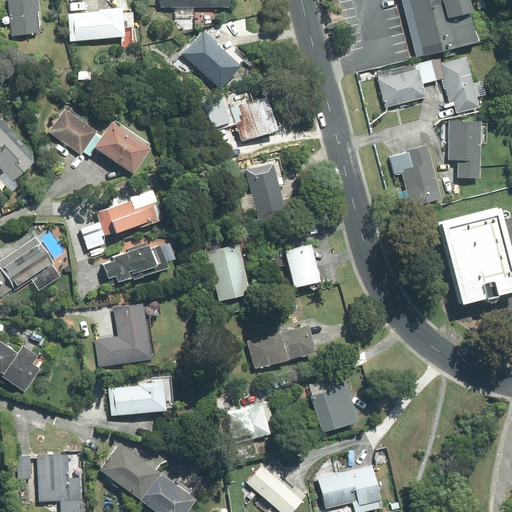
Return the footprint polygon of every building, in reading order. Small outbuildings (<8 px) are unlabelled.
[(4,0),(10,36),(37,32),(34,11),(38,10),(36,0),(4,0)] [(398,0),(413,57),(476,41),(464,0),(398,0)] [(485,6),(483,0),(476,0),(475,0),(478,8),(485,6)] [(69,40),(123,33),(120,3),(96,6),(96,8),(65,12),(69,40)] [(239,64),(201,29),(180,52),(218,87),(239,64)] [(477,106),(464,55),(440,61),(438,57),(429,59),(434,79),(441,78),(448,102),(451,101),(454,112),(477,106)] [(434,79),(429,59),(413,63),(390,69),(389,67),(376,71),(378,79),(377,79),(384,106),(425,96),(421,83),(434,79)] [(240,139),(276,126),(264,94),(228,107),(240,139)] [(45,130),(79,154),(96,129),(62,106),(45,130)] [(130,171),(148,145),(109,118),(91,144),(130,171)] [(479,177),(480,119),(448,119),(447,159),(457,159),(456,176),(479,177)] [(0,168),(11,180),(31,160),(0,127),(0,168)] [(440,197),(426,144),(405,149),(405,152),(389,156),(393,173),(401,171),(405,190),(397,192),(401,206),(409,204),(409,205),(440,197)] [(286,215),(271,160),(244,168),(258,222),(286,215)] [(156,219),(150,201),(131,207),(129,200),(94,211),(98,222),(79,228),(86,249),(102,243),(99,235),(126,226),(127,229),(156,219)] [(487,299),(488,298),(488,296),(488,294),(511,287),(491,207),(432,222),(452,303),(475,297),(476,299),(476,300),(477,302),(479,302),(481,303),(484,302),(486,301),(487,299)] [(282,245),(302,240),(298,223),(278,229),(282,245)] [(14,289),(52,263),(35,236),(0,259),(0,294),(12,287),(14,289)] [(107,284),(165,264),(157,242),(147,245),(145,241),(110,254),(111,258),(100,262),(105,275),(104,275),(107,284)] [(318,278),(308,241),(282,247),(292,285),(318,278)] [(249,292),(237,243),(206,251),(218,300),(249,292)] [(97,365),(149,356),(140,300),(112,305),(116,334),(93,338),(97,365)] [(246,306),(245,300),(237,302),(238,309),(246,306)] [(254,367),(314,349),(306,322),(246,340),(254,367)] [(40,369),(33,364),(38,356),(24,346),(18,353),(0,340),(0,374),(24,391),(40,369)] [(356,419),(342,372),(324,377),(327,389),(310,395),(320,430),(356,419)] [(109,413),(164,406),(160,377),(136,380),(136,382),(106,386),(109,413)] [(225,421),(231,443),(273,431),(265,401),(225,411),(227,421),(225,421)] [(135,495),(155,468),(118,441),(98,468),(135,495)] [(66,453),(35,454),(37,500),(59,499),(59,511),(79,511),(78,476),(67,476),(66,453)] [(28,477),(28,454),(15,455),(16,478),(28,477)] [(369,462),(316,476),(324,507),(351,500),(354,511),(380,504),(369,462)] [(286,511),(299,497),(260,464),(245,481),(280,511),(286,511)] [(155,468),(135,495),(157,511),(180,511),(193,496),(155,468)]
